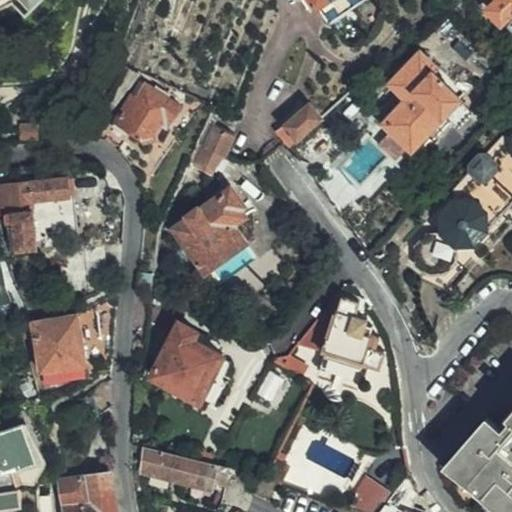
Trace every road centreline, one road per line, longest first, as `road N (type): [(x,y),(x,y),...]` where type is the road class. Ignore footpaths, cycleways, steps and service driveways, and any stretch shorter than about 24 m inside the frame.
road 1 (residential): [(137,511),(126,451),(145,213),(124,177),(84,153),(0,167)]
road 2 (residential): [(419,376),(371,279),(267,157)]
road 3 (residential): [(442,511),(422,460),(419,376)]
